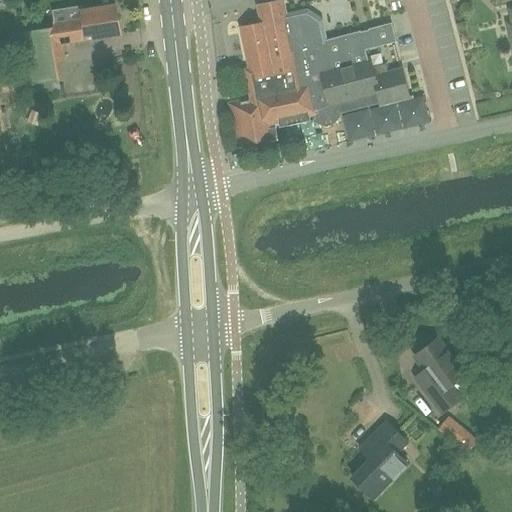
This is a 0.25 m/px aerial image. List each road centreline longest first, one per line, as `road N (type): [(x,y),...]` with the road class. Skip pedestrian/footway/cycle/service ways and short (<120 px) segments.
road 1 (unclassified): [(202,194),(511,128)]
road 2 (unclassified): [(211,329),(511,263)]
road 3 (track): [(0,235),(182,198)]
road 4 (secondary): [(212,511),(211,329)]
road 5 (secondary): [(188,335),(203,511)]
road 6 (track): [(0,375),(155,342)]
road 7 (secondary): [(182,198),(188,335)]
road 8 (secondary): [(211,329),(202,194)]
